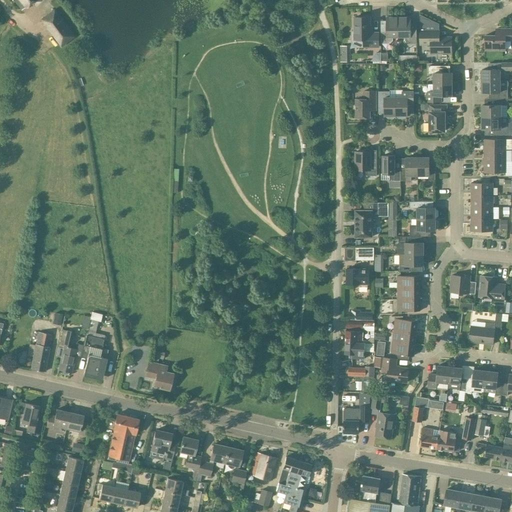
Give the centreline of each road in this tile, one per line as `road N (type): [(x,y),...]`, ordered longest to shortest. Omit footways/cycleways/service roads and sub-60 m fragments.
road 1 (residential): [(333,447),(336,90),(316,0)]
road 2 (tertiary): [(333,447),(0,373)]
road 3 (tertiary): [(511,480),(340,453)]
road 4 (residential): [(455,144),(467,131),(465,28)]
